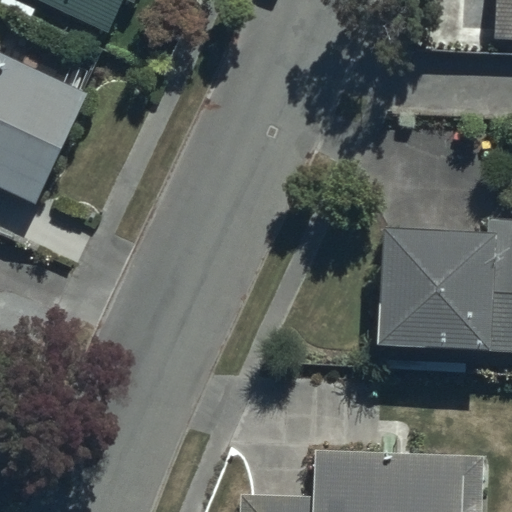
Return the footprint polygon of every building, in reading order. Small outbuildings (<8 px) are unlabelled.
[(138,0),(13,0),(117,47),(138,0)] [(511,0),(435,0),(424,34),(439,36),(436,59),(490,63),(490,52),(511,52),(511,0)] [(87,107),(0,66),(0,200),(33,217),(87,107)] [(484,254),(381,251),(378,370),(511,373),(511,232),(484,231),(484,254)] [(480,511),(481,468),(313,463),(311,507),(240,505),(240,511),(480,511)]
